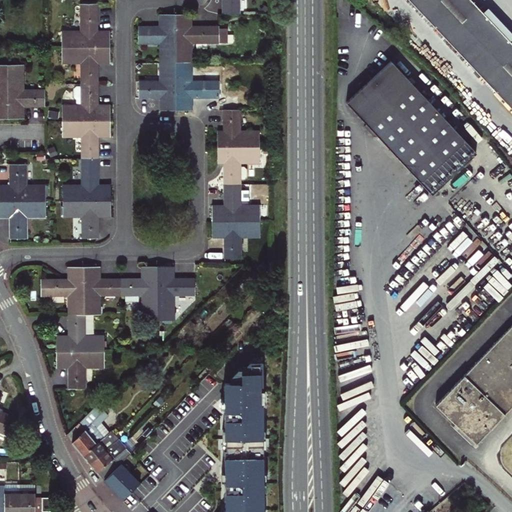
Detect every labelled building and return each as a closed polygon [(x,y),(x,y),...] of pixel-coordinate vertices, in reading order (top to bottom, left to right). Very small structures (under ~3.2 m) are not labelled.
[(223,0),(223,14),(239,14),(238,0),(223,0)] [(413,0),(427,15),(450,0),(413,0)] [(450,0),(427,15),(504,98),(511,92),(511,40),(474,0),(450,0)] [(62,48),(109,47),(109,33),(97,33),(97,4),(81,4),(81,32),(62,33),(62,48)] [(176,62),(176,14),(162,14),(162,27),(139,27),(139,43),(161,43),(161,62),(176,62)] [(189,14),(176,14),(176,62),(192,62),(191,43),(219,43),(219,27),(189,27),(189,14)] [(109,61),(109,47),(62,48),(62,63),(82,63),(82,85),(98,85),(98,61),(109,61)] [(391,57),(346,98),(366,121),(364,123),(373,133),(375,131),(430,192),(476,151),(391,57)] [(162,110),(176,110),(176,62),(161,62),(161,82),(139,82),(139,98),(162,98),(162,110)] [(192,62),(176,62),(176,110),(190,110),(190,98),(220,98),(220,82),(191,82),(192,62)] [(0,118),(8,118),(8,65),(0,65),(0,118)] [(8,65),(8,118),(23,118),(23,106),(46,106),(46,90),(23,91),(23,65),(8,65)] [(63,121),(110,120),(110,107),(98,107),(98,85),(82,85),(82,106),(63,106),(63,121)] [(218,133),(218,146),(259,147),(259,132),(239,132),(239,110),(224,110),(224,133),(218,133)] [(110,135),(110,120),(63,121),(63,136),(82,136),(82,158),(99,158),(98,135),(110,135)] [(224,161),(224,184),(240,184),(240,163),(259,163),(259,147),(218,146),(218,161),(224,161)] [(63,186),(63,201),(111,201),(111,186),(99,186),(99,158),(82,158),(82,186),(63,186)] [(0,188),(0,201),(45,201),(45,186),(26,186),(26,164),(10,165),(10,188),(0,188)] [(212,207),(212,221),(259,221),(259,205),(240,205),(240,184),(224,184),(224,207),(212,207)] [(45,201),(0,201),(0,216),(10,216),(10,238),(27,238),(27,217),(45,217),(45,201)] [(111,215),(111,201),(63,201),(63,217),(83,217),(83,238),(99,238),(99,215),(111,215)] [(260,237),(259,221),(212,221),(212,235),(225,235),(225,258),(240,258),(240,237),(260,237)] [(69,315),(84,315),(84,267),(70,267),(70,280),(41,280),(41,296),(69,296),(69,315)] [(100,295),(121,295),(121,279),(99,279),(99,267),(84,267),(84,315),(93,315),(100,314),(100,295)] [(143,280),(121,279),(121,295),(142,295),(142,320),(158,320),(158,267),(143,267),(143,280)] [(158,267),(158,320),(174,320),(174,294),(195,294),(195,279),(172,279),(172,267),(158,267)] [(56,337),(56,352),(104,351),(104,337),(94,337),(93,315),(84,315),(69,315),(69,337),(56,337)] [(197,325),(190,320),(179,331),(185,337),(197,325)] [(511,325),(435,405),(475,443),(511,405),(511,325)] [(104,351),(56,352),(56,367),(70,367),(70,389),(85,389),(85,367),(104,367),(104,351)] [(263,511),(264,494),(262,494),(262,473),(264,473),(263,447),(262,447),(261,429),(263,429),(263,403),(261,403),(260,391),(263,391),(262,362),(250,362),(246,364),(246,369),(238,369),(229,376),(229,381),(222,381),(223,396),(223,429),(225,429),(225,450),(224,450),(224,508),(228,508),(227,511),(263,511)] [(78,424),(84,430),(101,412),(95,406),(78,424)] [(84,430),(72,442),(82,455),(104,438),(96,428),(108,415),(103,410),(101,412),(84,430)] [(0,432),(6,435),(7,432),(12,435),(11,437),(13,438),(20,419),(2,411),(2,413),(0,412),(0,432)] [(82,455),(89,464),(119,440),(123,444),(134,432),(126,424),(116,435),(112,431),(104,438),(82,455)] [(120,464),(122,462),(126,458),(130,454),(123,444),(119,440),(89,464),(96,474),(97,473),(103,479),(113,472),(117,467),(120,464)] [(113,472),(103,482),(122,501),(125,498),(139,484),(120,464),(117,467),(113,472)] [(430,482),(421,492),(432,502),(441,492),(430,482)] [(6,483),(6,490),(32,491),(33,484),(6,483)] [(42,511),(42,496),(39,496),(39,492),(20,493),(20,511),(42,511)] [(20,511),(20,493),(4,493),(4,497),(0,497),(0,511),(20,511)] [(52,496),(42,496),(42,511),(51,511),(52,496)]
